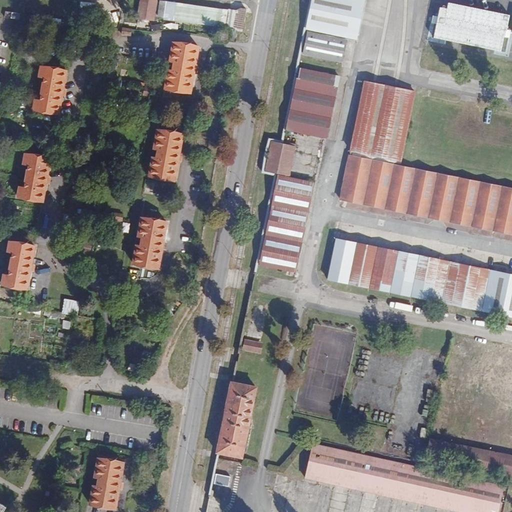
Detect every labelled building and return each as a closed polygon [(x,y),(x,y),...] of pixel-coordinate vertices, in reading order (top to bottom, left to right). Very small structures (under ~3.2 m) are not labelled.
[(118,0),(53,0),(52,13),(115,22),(118,0)] [(141,0),(138,18),(153,21),(154,12),(156,0),(141,0)] [(310,0),(305,29),(347,38),(348,37),(356,39),(358,28),(349,27),(352,11),(354,0),(310,0)] [(354,0),(352,11),(349,27),(358,28),(364,0),(354,0)] [(235,11),(160,1),(159,13),(158,16),(234,26),(238,30),(242,31),(246,9),(241,9),(235,11)] [(234,40),(236,29),(225,27),(223,39),(234,40)] [(342,62),(347,40),(307,32),(303,54),(342,62)] [(190,93),(199,47),(173,43),(170,61),(174,62),(173,71),(168,70),(165,89),(190,93)] [(59,114),(67,71),(41,67),(39,77),(44,77),(40,100),(35,100),(33,109),(59,114)] [(327,138),(340,76),(297,68),(284,129),(327,138)] [(401,161),(415,92),(396,88),(374,84),(365,82),(350,150),(401,161)] [(175,180),(183,134),(158,130),(154,148),(159,149),(157,158),(153,157),(149,176),(175,180)] [(286,175),(292,146),(272,142),(266,171),(286,175)] [(43,201),(51,159),(25,154),(23,164),(28,165),(24,188),(19,187),(17,197),(43,201)] [(511,234),(511,188),(349,155),(340,199),(511,234)] [(292,275),(311,183),(275,175),(256,267),(292,275)] [(159,268),(167,222),(142,218),(138,236),(143,237),(141,246),(137,245),(133,264),(159,268)] [(511,316),(511,275),(336,239),(328,279),(511,316)] [(27,289),(35,246),(9,242),(8,252),(13,252),(9,275),(4,274),(2,284),(27,289)] [(66,298),(63,313),(78,316),(81,301),(66,298)] [(259,353),(269,304),(254,301),(244,350),(259,353)] [(242,457),(256,387),(232,383),(219,453),(242,457)] [(73,445),(70,439),(62,443),(65,449),(73,445)] [(511,476),(511,455),(431,439),(427,459),(511,476)] [(459,511),(497,511),(503,486),(313,444),(305,478),(459,511)] [(115,509),(124,463),(98,458),(95,477),(99,477),(98,486),(93,485),(90,504),(115,509)] [(229,487),(231,477),(216,474),(214,484),(229,487)]
